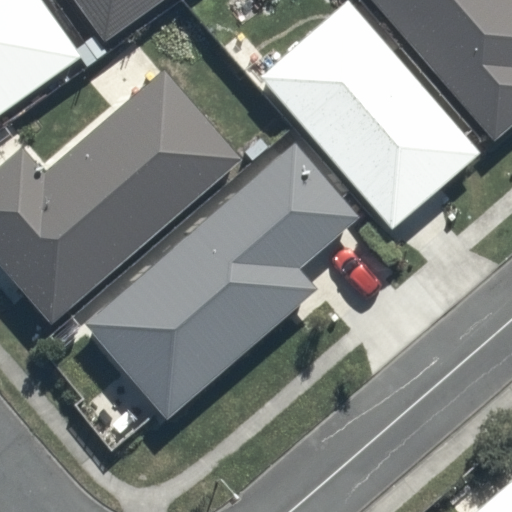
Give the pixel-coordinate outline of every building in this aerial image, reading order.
[(0,0),(0,113),(84,50),(45,0),(0,0)] [(63,0),(97,48),(163,0),(63,0)] [(355,0),(335,0),(253,73),(392,229),(485,146),(355,0)] [(511,0),(365,0),(499,147),(511,136),(511,0)] [(52,180),(23,149),(0,170),(0,271),(56,332),(250,152),(172,68),(52,180)] [(164,428),(320,289),(302,268),(359,218),(296,148),(84,337),(164,428)] [(511,511),(511,475),(469,511),(511,511)]
